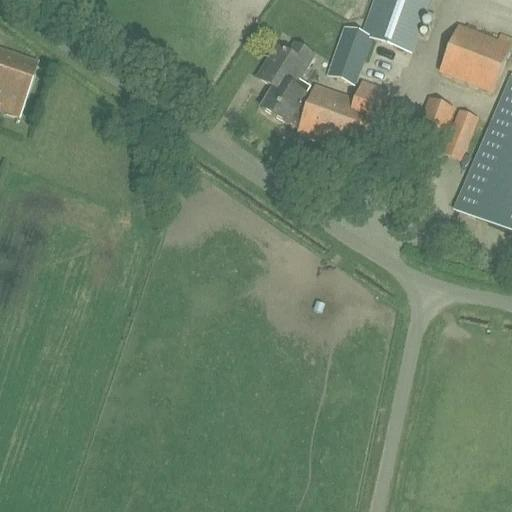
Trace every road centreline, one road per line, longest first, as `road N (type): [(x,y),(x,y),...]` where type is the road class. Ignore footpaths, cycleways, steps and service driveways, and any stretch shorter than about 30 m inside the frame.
road 1 (unclassified): [(426,290),(0,3)]
road 2 (unknown): [(364,251),(440,7),(466,1),(511,21)]
road 3 (unclassified): [(379,511),(426,290)]
